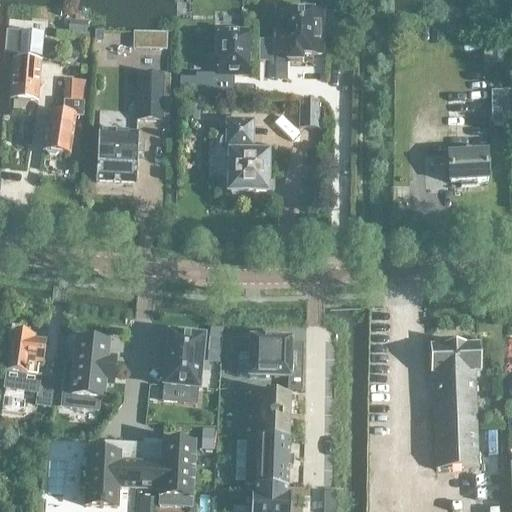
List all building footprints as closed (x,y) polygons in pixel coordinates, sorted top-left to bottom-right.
[(301,56),(322,56),(322,13),(277,13),(277,51),(287,51),(287,63),(301,63),(301,56)] [(247,77),(248,33),(219,32),(218,60),(213,60),(213,77),(247,77)] [(261,38),(259,60),(275,61),(276,39),(261,38)] [(38,104),(41,64),(13,62),(10,102),(38,104)] [(162,123),(162,122),(163,94),(163,77),(137,76),(136,122),(162,123)] [(79,119),(83,94),(66,92),(63,116),(75,118),(79,119)] [(511,125),(511,93),(491,93),(491,125),(511,125)] [(170,122),(172,94),(163,94),(162,122),(170,122)] [(318,102),(300,102),(300,130),(318,130),(318,102)] [(75,118),(63,116),(48,114),(42,154),(46,154),(48,158),(54,159),(58,156),(70,158),(75,118)] [(136,186),(138,134),(98,133),(96,185),(136,186)] [(488,182),(486,153),(448,155),(449,184),(460,184),(461,189),(476,188),(476,183),(488,182)] [(267,195),(267,156),(229,155),(228,194),(267,195)] [(169,336),(163,388),(198,392),(204,339),(200,339),(200,335),(186,333),(185,337),(169,336)] [(42,370),(46,343),(35,341),(35,338),(24,337),(22,335),(16,334),(14,335),(10,335),(10,337),(9,337),(4,374),(37,379),(38,369),(42,370)] [(264,340),(250,340),(249,379),(287,380),(287,391),(302,392),(303,345),(291,345),(291,341),(277,341),(277,340),(264,340)] [(108,346),(76,343),(74,367),(66,366),(64,388),(72,389),(71,398),(70,410),(98,413),(99,401),(103,402),(104,387),(112,388),(115,362),(107,361),(108,346)] [(478,470),(475,378),(479,378),(479,374),(478,347),(430,348),(431,375),(433,375),(436,471),(478,470)] [(38,395),(40,378),(37,378),(37,379),(6,375),(4,391),(38,395)] [(53,380),(40,378),(38,395),(36,406),(50,408),(53,380)] [(258,395),(256,439),(289,441),(291,397),(258,395)] [(289,460),(289,441),(256,439),(246,439),(244,487),(245,487),(254,488),(287,489),(287,487),(288,469),(292,470),(292,460),(289,460)] [(161,467),(140,466),(139,492),(160,493),(160,498),(159,508),(191,509),(191,499),(192,499),(192,483),(192,476),(193,476),(193,470),(193,462),(194,446),(162,445),(161,467)] [(139,492),(140,466),(119,465),(120,457),(88,455),(87,470),(79,469),(78,493),(86,493),(85,508),(99,509),(99,510),(103,510),(103,509),(117,510),(118,491),(139,492)] [(251,495),(250,511),(290,511),(291,506),(291,496),(290,496),(290,497),(287,497),(287,490),(288,490),(288,489),(287,489),(254,488),(254,489),(255,489),(254,496),(252,496),(252,495),(251,495)] [(152,511),(153,498),(139,497),(138,511),(152,511)]
